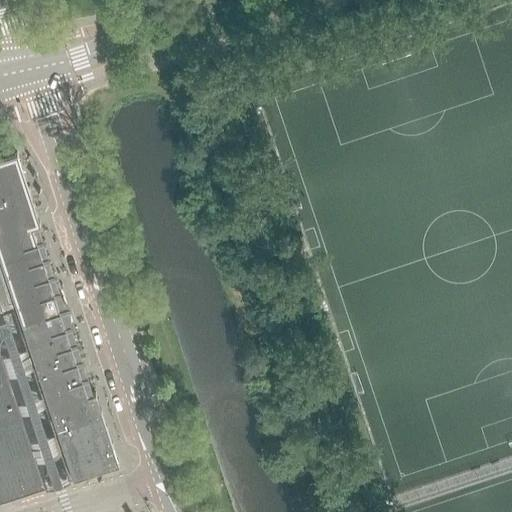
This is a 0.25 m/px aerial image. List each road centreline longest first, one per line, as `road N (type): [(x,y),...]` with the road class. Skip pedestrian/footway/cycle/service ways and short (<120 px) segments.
road 1 (tertiary): [(175,511),(30,69)]
road 2 (secondary): [(30,69),(255,0)]
